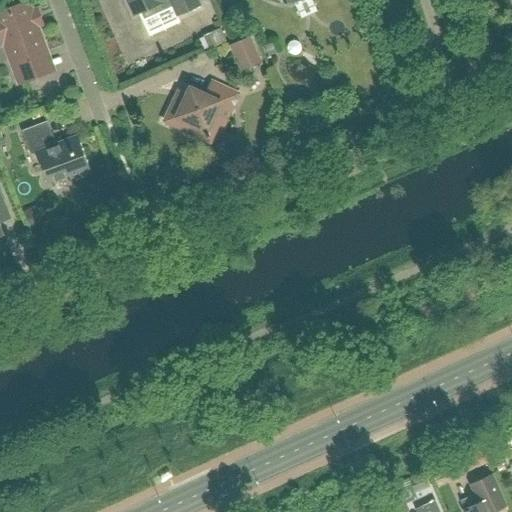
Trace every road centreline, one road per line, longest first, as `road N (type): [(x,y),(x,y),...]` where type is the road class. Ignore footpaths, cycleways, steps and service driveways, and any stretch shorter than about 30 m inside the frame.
road 1 (residential): [(0,324),(511,100)]
road 2 (secondary): [(161,511),(511,352)]
